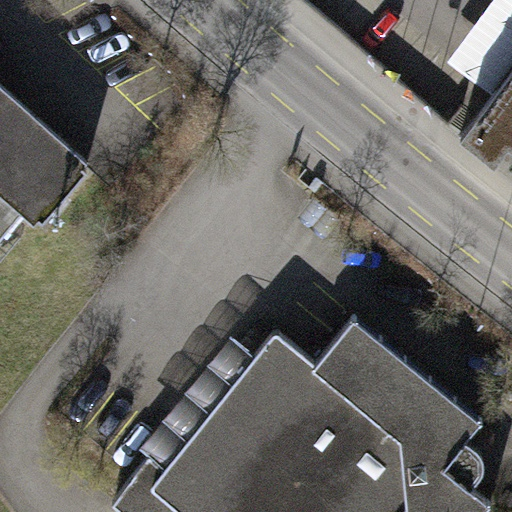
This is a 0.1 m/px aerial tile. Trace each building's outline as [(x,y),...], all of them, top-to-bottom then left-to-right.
[(469,32),(451,56),(493,89),(509,68),(511,63),(511,0),(492,0),(470,30),(469,32)] [(511,63),(509,68),(493,89),(462,131),(496,159),(511,141),(511,63)] [(0,180),(27,206),(38,215),(44,208),(47,212),(90,164),(87,161),(91,157),(0,75),(0,180)] [(0,235),(27,206),(0,180),(0,235)] [(170,468),(155,456),(120,501),(133,511),(487,511),(494,503),(475,488),(486,472),(486,463),(486,454),(471,439),(486,421),(360,317),(320,364),(281,332),(261,357),(170,468)] [(145,447),(155,456),(170,468),(261,357),(236,336),(145,447)]
